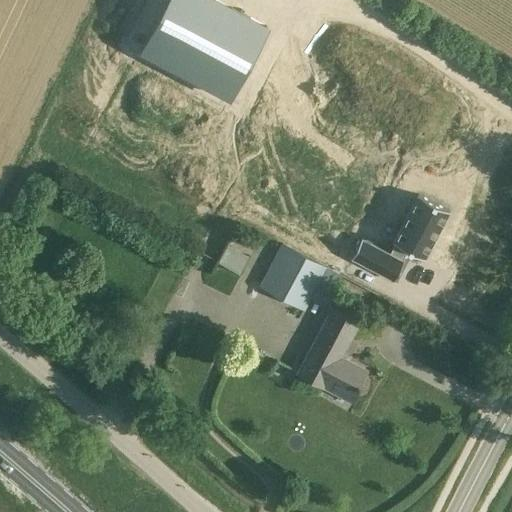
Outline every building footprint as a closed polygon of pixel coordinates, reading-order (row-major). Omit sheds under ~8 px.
[(217,0),(167,0),(141,50),(229,97),(267,26),(217,0)] [(308,81),(338,90),(352,45),(323,36),(308,81)] [(361,238),(351,257),(393,279),(403,260),(401,259),(406,248),(424,257),(449,210),(418,194),(393,241),(395,243),(390,253),(361,238)] [(305,309),(328,266),(284,243),(261,286),(305,309)] [(226,244),(218,264),(241,274),(250,255),(226,244)] [(357,320),(331,307),(297,372),(323,385),(323,384),(350,398),(365,370),(338,356),(357,320)]
